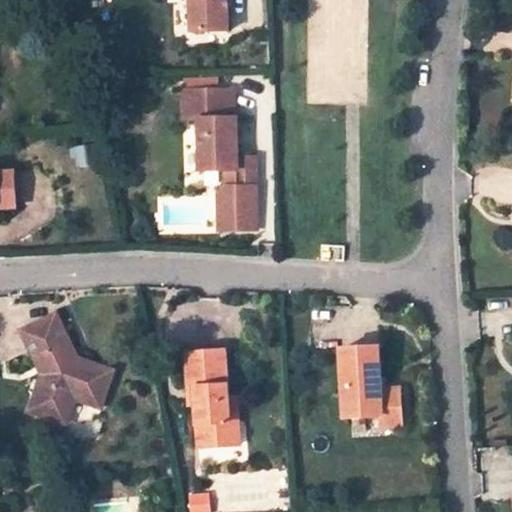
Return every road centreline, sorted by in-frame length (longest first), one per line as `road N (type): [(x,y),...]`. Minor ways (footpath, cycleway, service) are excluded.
road 1 (residential): [(0,275),(120,267),(445,278)]
road 2 (residential): [(445,278),(441,116),(453,0)]
road 3 (residential): [(460,511),(445,278)]
